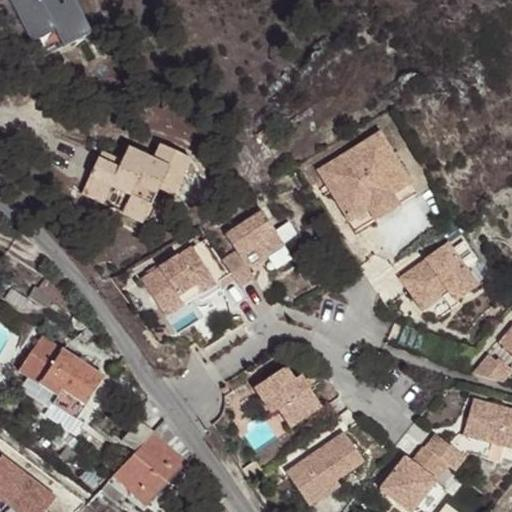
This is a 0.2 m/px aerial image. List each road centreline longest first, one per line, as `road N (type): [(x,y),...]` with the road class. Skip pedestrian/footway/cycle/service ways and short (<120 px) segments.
road 1 (residential): [(177,413),(229,354),(283,327),(341,353),(354,385),(397,420)]
road 2 (residential): [(177,413),(93,290),(0,199)]
road 3 (residential): [(245,511),(177,413)]
